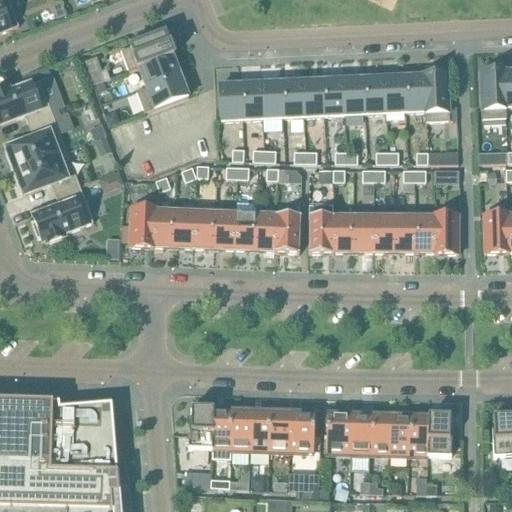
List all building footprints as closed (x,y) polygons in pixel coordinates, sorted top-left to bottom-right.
[(0,0),(0,36),(19,29),(7,0),(0,0)] [(51,7),(56,22),(66,18),(61,3),(51,7)] [(173,58),(170,48),(169,48),(165,37),(121,54),(129,74),(173,58)] [(173,58),(129,74),(129,76),(139,72),(146,91),(136,94),(137,95),(180,79),(173,59),(174,59),(173,58)] [(102,87),(110,84),(106,74),(89,81),(93,90),(102,87)] [(503,74),(480,75),(482,123),(506,122),(503,74)] [(503,74),(506,122),(506,112),(511,111),(511,74),(504,75),(504,74),(503,74)] [(450,125),(448,77),(424,78),(426,126),(450,125)] [(425,116),(425,126),(426,126),(424,78),(423,78),(423,79),(404,80),(405,117),(425,116)] [(188,99),(180,79),(137,95),(144,116),(188,99)] [(383,81),(385,118),(405,117),(404,80),(383,81)] [(363,82),(365,119),(385,118),(383,81),(363,82)] [(342,83),(344,120),(365,119),(363,82),(342,83)] [(322,84),(324,121),(344,120),(342,83),(322,84)] [(302,85),(304,121),(324,121),(322,84),(302,85)] [(0,95),(0,128),(25,119),(29,130),(54,121),(40,85),(9,96),(8,93),(0,95)] [(302,85),(281,86),(283,122),(304,121),(302,85)] [(281,86),(261,87),(263,123),(283,122),(281,86)] [(96,98),(105,94),(102,87),(93,90),(96,98)] [(241,88),(242,124),(263,123),(261,87),(241,88)] [(241,88),(219,89),(221,125),(242,124),(241,88)] [(108,131),(118,127),(116,120),(112,118),(104,121),(108,131)] [(54,121),(29,130),(33,142),(7,152),(8,155),(5,156),(11,172),(14,171),(16,177),(67,157),(54,121)] [(90,133),(94,145),(106,140),(102,129),(90,133)] [(106,140),(94,145),(100,160),(112,155),(106,140)] [(243,168),(244,156),(232,155),(232,167),(243,168)] [(428,155),(428,169),(445,169),(445,155),(428,155)] [(253,156),(252,168),(264,168),(264,156),(253,156)] [(275,169),(276,157),(264,156),(264,168),(275,169)] [(507,158),(507,156),(490,156),(490,168),(508,168),(507,158)] [(67,157),(16,177),(18,182),(15,183),(20,196),(23,195),(24,198),(51,188),(55,199),(79,190),(67,157)] [(305,158),(294,158),(294,170),(305,170),(305,158)] [(305,158),(305,170),(316,170),(316,158),(305,158)] [(346,170),(346,158),(335,158),(335,170),(346,170)] [(346,158),(346,170),(357,170),(357,158),(346,158)] [(387,170),(387,158),(376,158),(375,170),(387,170)] [(387,158),(387,170),(398,170),(398,159),(387,158)] [(428,171),(428,159),(416,159),(416,171),(426,171),(428,171)] [(208,184),(208,172),(197,172),(196,184),(208,184)] [(181,177),(185,189),(196,184),(192,173),(181,177)] [(226,173),(226,185),(237,185),(237,173),(226,173)] [(248,186),(249,174),(237,173),(237,185),(248,186)] [(290,174),(278,173),(278,175),(278,185),(290,185),(290,174)] [(278,185),(278,175),(267,175),(266,187),(278,187),(278,185)] [(344,188),(344,176),(333,176),(333,188),(344,188)] [(362,177),(362,188),(373,188),(373,176),(362,177)] [(385,188),(385,176),(373,176),(373,188),(385,188)] [(403,176),(403,188),(414,189),(414,177),(403,176)] [(414,177),(414,189),(425,189),(426,177),(414,177)] [(447,177),(434,177),(434,193),(446,193),(447,177)] [(170,194),(166,183),(155,187),(159,198),(170,194)] [(79,190),(55,199),(59,210),(33,220),(34,225),(31,226),(37,242),(40,241),(42,245),(46,244),(47,248),(64,241),(63,238),(93,226),(79,190)] [(334,219),(334,209),(309,209),(308,257),(332,258),(332,219),(334,219)] [(154,213),(131,212),(130,229),(122,229),(122,246),(129,246),(129,251),(153,252),(154,213)] [(153,252),(154,252),(154,251),(173,251),(174,215),(155,214),(155,213),(154,213),(153,252)] [(174,215),(173,251),(193,252),(195,216),(174,215)] [(195,216),(193,252),(214,253),(215,216),(195,216)] [(214,253),(234,254),(236,217),(215,216),(214,253)] [(234,254),(255,255),(256,218),(236,217),(234,254)] [(275,219),(256,218),(255,255),(274,255),(273,256),(275,256),(276,218),(275,218),(275,219)] [(299,257),(301,219),(276,218),(275,256),(299,257)] [(352,220),(334,220),(334,219),(332,219),(332,258),(334,258),(334,257),(352,257),(352,220)] [(508,219),(483,219),(484,258),(509,257),(508,219)] [(352,220),(352,257),(372,257),(373,220),(352,220)] [(393,220),(373,220),(372,257),(393,257),(393,220)] [(393,220),(393,257),(413,257),(413,220),(393,220)] [(434,220),(413,220),(413,257),(434,257),(434,220)] [(434,258),(458,258),(458,220),(434,220),(434,257),(434,258)] [(0,511),(119,511),(111,409),(60,413),(59,407),(0,405),(0,511)] [(188,452),(211,453),(213,412),(191,411),(191,425),(189,425),(188,452)] [(232,413),(223,413),(223,415),(214,415),(214,412),(213,412),(211,453),(212,453),(212,463),(230,464),(231,454),(232,413)] [(241,414),(232,413),(231,454),(250,455),(251,416),(241,416),(241,414)] [(261,416),(251,416),(250,455),(269,455),(270,415),(261,414),(261,416)] [(269,455),(288,456),(289,417),(280,417),(280,415),(270,415),(269,455)] [(299,418),(289,417),(288,456),(313,457),(314,427),(315,427),(315,416),(299,415),(299,418)] [(351,458),(352,419),(342,419),(342,417),(327,416),(326,428),(327,428),(326,457),(351,458)] [(362,420),(352,419),(351,458),(370,458),(371,418),(362,417),(362,420)] [(389,459),(390,421),(380,420),(380,418),(371,418),(370,458),(389,459)] [(390,421),(389,459),(408,460),(409,419),(400,419),(400,421),(390,421)] [(427,460),(429,419),(428,419),(428,422),(419,421),(419,419),(409,419),(408,460),(427,460)] [(450,420),(429,419),(427,460),(451,461),(452,433),(450,433),(450,420)] [(511,459),(511,419),(493,420),(494,433),(492,434),(494,461),(511,459)] [(198,476),(198,490),(209,490),(209,476),(198,476)] [(252,483),(251,492),(262,492),(263,483),(252,483)] [(218,484),(218,492),(229,493),(230,485),(218,484)] [(237,485),(237,493),(249,494),(249,486),(237,485)] [(274,486),(274,495),(287,496),(288,486),(274,486)] [(360,486),(360,498),(363,498),(369,498),(369,486),(360,486)] [(369,486),(369,498),(383,498),(383,492),(378,492),(378,486),(369,486)] [(416,488),(416,499),(426,499),(426,489),(416,488)] [(318,494),(318,490),(288,489),(288,496),(296,496),(296,504),(318,504),(318,494)] [(389,489),(388,497),(401,498),(401,490),(389,489)] [(426,489),(426,499),(436,499),(437,489),(426,489)] [(328,504),(329,494),(318,494),(318,504),(328,504)] [(280,503),(279,511),(291,511),(292,503),(280,503)]
